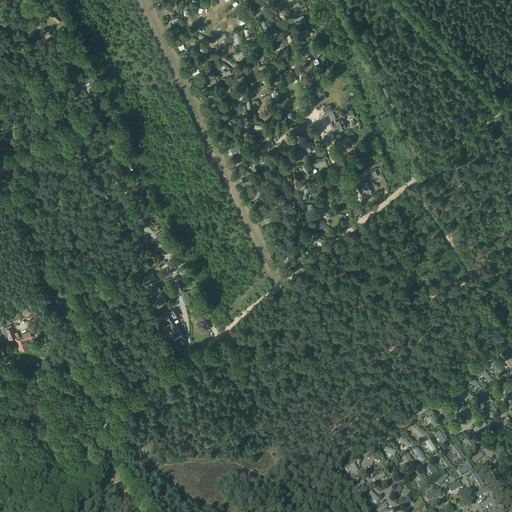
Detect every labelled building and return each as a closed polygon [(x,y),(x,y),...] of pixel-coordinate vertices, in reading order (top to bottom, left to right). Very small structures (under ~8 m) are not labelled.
[(298,2),(288,6),(290,10),(300,5),(298,2)] [(54,9),(49,15),(58,23),(63,17),(54,9)] [(234,34),(234,35),(231,36),(232,39),(235,38),(237,43),(241,42),(238,33),(234,34)] [(216,40),(218,43),(226,37),(224,34),(216,40)] [(312,42),(300,47),(302,51),(308,48),(309,51),(313,49),(311,47),(313,46),(312,42)] [(79,55),(73,60),(81,68),(87,63),(79,55)] [(92,72),(83,76),(93,99),(102,94),(92,72)] [(212,73),(201,78),(203,82),(214,77),(212,73)] [(204,83),(205,87),(216,83),(215,79),(204,83)] [(324,93),(315,97),(317,102),(320,101),(320,103),(323,101),(322,100),(327,98),(324,93)] [(324,107),(323,108),(326,115),(333,112),(330,105),(324,107)] [(66,106),(60,109),(63,117),(70,113),(66,106)] [(102,107),(100,114),(108,117),(110,110),(102,107)] [(336,119),(333,112),(326,115),(329,123),(333,121),(334,123),(335,122),(334,119),(336,119)] [(269,124),(272,127),(281,119),(278,116),(269,124)] [(333,121),(329,123),(333,131),(339,129),(340,132),(347,128),(343,119),(336,123),(335,122),(334,123),(333,121)] [(111,135),(109,143),(117,145),(119,137),(111,135)] [(295,144),(292,137),(286,141),(289,147),(295,144)] [(306,145),(305,146),(306,147),(307,147),(309,151),(314,149),(310,141),(305,144),(306,145)] [(303,155),(298,147),(295,149),(300,157),(303,155)] [(87,151),(81,154),(84,161),(91,158),(87,151)] [(293,152),(288,155),(293,165),(299,162),(293,152)] [(130,158),(125,163),(130,169),(136,164),(130,158)] [(278,176),(287,171),(286,168),(277,173),(278,176)] [(247,170),(237,176),(239,179),(249,173),(247,170)] [(288,175),(277,181),(279,185),(290,179),(288,175)] [(370,179),(360,184),(362,188),(364,187),(367,194),(375,190),(370,179)] [(142,183),(135,187),(139,193),(145,189),(142,183)] [(106,188),(101,193),(106,199),(107,198),(110,200),(113,197),(111,195),(112,194),(106,188)] [(260,192),(258,189),(248,196),(251,199),(260,192)] [(281,199),(283,201),(291,196),(289,193),(281,199)] [(328,205),(325,204),(323,207),(321,205),(318,210),(320,211),(318,214),(322,216),(324,214),(327,216),(330,211),(326,208),(328,205)] [(153,209),(147,214),(151,220),(158,215),(153,209)] [(279,218),(277,214),(266,219),(268,224),(277,220),(276,219),(279,218)] [(123,217),(116,220),(120,229),(127,226),(123,217)] [(165,230),(158,233),(161,238),(168,235),(165,230)] [(313,236),(311,240),(312,240),(317,242),(316,245),(320,247),(321,244),(323,240),(313,236)] [(135,248),(141,244),(137,238),(131,242),(135,248)] [(287,253),(280,258),(282,261),(287,258),(288,259),(289,258),(289,256),(290,256),(287,253)] [(146,259),(137,264),(140,270),(150,266),(146,259)] [(152,271),(143,276),(146,283),(155,278),(152,271)] [(158,284),(149,288),(152,295),(161,291),(158,284)] [(52,296),(48,298),(51,303),(54,301),(56,300),(57,303),(62,301),(64,300),(61,294),(59,295),(58,293),(54,296),(52,297),(52,296)] [(164,296),(155,301),(158,308),(167,303),(164,296)] [(24,316),(27,322),(33,319),(28,307),(19,311),(21,317),(24,316)] [(175,308),(171,311),(175,318),(180,315),(175,308)] [(197,308),(190,311),(194,318),(197,322),(196,323),(196,324),(197,327),(198,327),(200,332),(204,329),(205,330),(208,328),(209,327),(204,318),(202,319),(200,315),(200,314),(197,308)] [(174,318),(168,321),(173,331),(180,327),(177,322),(176,320),(174,318)] [(10,324),(1,328),(4,334),(5,333),(6,337),(7,336),(9,340),(14,338),(19,350),(20,350),(21,352),(26,349),(26,348),(28,347),(26,340),(28,339),(32,337),(30,331),(26,333),(22,334),(23,336),(22,337),(19,338),(17,332),(14,333),(10,324)] [(507,353),(503,356),(504,357),(505,358),(507,360),(508,362),(510,365),(511,367),(511,366),(511,359),(511,358),(509,356),(507,353)] [(493,360),(490,363),(493,365),(495,368),(495,369),(497,371),(497,372),(498,374),(502,371),(500,368),(498,365),(496,363),(493,360)] [(483,368),(480,371),(482,373),(485,376),(484,377),(487,379),(486,380),(488,382),(492,379),(489,376),(487,373),(485,371),(483,368)] [(473,377),(470,379),(470,380),(472,382),(474,385),(476,388),(478,390),(482,388),(479,385),(477,382),(475,380),(473,377)] [(463,387),(460,390),(461,392),(463,393),(466,395),(468,397),(468,398),(470,399),(473,396),(471,394),(468,391),(465,389),(463,387)] [(502,395),(501,397),(505,399),(507,396),(509,393),(511,390),(508,388),(506,391),(503,394),(502,395)] [(492,401),(488,405),(490,407),(493,409),(493,408),(496,411),(497,412),(500,409),(497,407),(494,404),(492,401)] [(462,407),(459,408),(460,412),(462,416),(463,419),(467,417),(466,414),(465,414),(464,410),(463,408),(462,407)] [(432,414),(428,416),(429,417),(430,420),(432,423),(434,427),(437,425),(436,421),(434,418),(432,414)] [(503,422),(503,423),(504,424),(506,425),(508,427),(509,427),(511,429),(511,423),(508,421),(505,419),(503,422)] [(475,426),(472,427),(475,431),(477,430),(478,430),(477,429),(480,428),(483,426),(485,424),(485,423),(483,421),(483,420),(480,422),(478,424),(475,426)] [(451,421),(448,423),(450,426),(452,429),(453,432),(455,435),(455,434),(458,432),(459,432),(457,429),(455,426),(453,423),(451,421)] [(415,427),(414,428),(416,430),(418,432),(420,434),(422,436),(425,434),(423,431),(421,429),(419,427),(417,425),(415,426),(415,427)] [(439,428),(434,431),(435,433),(437,436),(438,435),(441,441),(445,439),(439,428)] [(483,435),(481,438),(484,441),(487,438),(489,436),(489,435),(491,434),(493,432),(490,429),(488,431),(485,433),(483,435)] [(400,437),(399,439),(401,441),(404,443),(406,444),(409,446),(411,443),(408,441),(406,439),(403,438),(401,436),(400,437)] [(469,437),(466,440),(467,442),(470,445),(472,449),(473,451),(477,448),(475,445),(473,442),(471,440),(469,437)] [(429,438),(425,440),(427,444),(428,444),(429,447),(432,450),(435,448),(433,445),(431,441),(429,438)] [(496,451),(494,453),(496,456),(497,457),(499,454),(502,452),(504,450),(507,448),(504,444),(501,446),(499,449),(496,451)] [(454,448),(453,448),(455,451),(457,454),(459,457),(461,459),(464,457),(463,454),(461,451),(459,449),(457,446),(456,446),(454,448)] [(415,449),(413,450),(415,452),(416,454),(414,456),(415,459),(418,457),(419,457),(420,460),(423,458),(422,455),(420,453),(418,450),(416,448),(415,449)] [(475,458),(472,460),(475,464),(476,463),(478,461),(480,459),(483,456),(480,453),(477,455),(475,458)] [(368,463),(367,466),(370,468),(372,465),(373,461),(375,458),(371,456),(371,457),(370,459),(368,463)] [(405,456),(402,458),(403,461),(404,461),(406,464),(407,467),(408,468),(411,465),(409,462),(407,459),(405,456)] [(444,456),(441,458),(443,461),(445,464),(447,467),(448,469),(452,466),(450,464),(448,461),(446,458),(444,456)] [(482,466),(479,469),(482,472),(485,470),(488,467),(491,465),(488,461),(485,464),(482,466)] [(351,466),(350,466),(353,470),(351,471),(352,473),(353,472),(354,472),(355,474),(356,476),(357,475),(360,474),(358,471),(356,467),(354,464),(351,466)] [(430,465),(427,468),(429,471),(431,474),(432,476),(433,477),(437,475),(435,472),(433,468),(430,465)] [(461,469),(458,471),(460,475),(463,474),(466,472),(468,471),(471,470),(469,466),(467,467),(464,468),(461,469)] [(489,475),(487,477),(489,480),(491,479),(492,478),(495,475),(498,473),(495,470),(492,472),(489,475)] [(475,472),(472,475),(473,477),(475,480),(477,483),(478,484),(479,486),(480,486),(483,484),(481,481),(479,478),(477,475),(475,472)] [(376,477),(372,479),(375,483),(378,480),(381,479),(384,477),(382,473),(379,475),(376,477)] [(438,481),(436,484),(439,487),(441,484),(443,482),(445,480),(447,477),(448,477),(447,477),(444,474),(442,477),(440,479),(438,481)] [(420,482),(417,484),(419,487),(420,488),(422,486),(424,484),(426,483),(425,480),(423,478),(421,475),(418,477),(417,477),(418,478),(420,482)] [(495,483),(493,486),(496,489),(497,488),(499,486),(502,484),(504,482),(503,480),(501,478),(498,481),(495,483)] [(356,486),(353,488),(354,489),(356,492),(356,491),(357,491),(358,490),(360,491),(363,489),(364,488),(362,486),(365,484),(362,481),(359,483),(356,486)] [(452,487),(449,489),(451,492),(454,490),(458,488),(461,486),(460,486),(458,482),(455,484),(452,487)] [(392,494),(391,496),(394,499),(397,495),(398,496),(400,494),(399,493),(401,490),(402,489),(399,487),(398,486),(396,489),(394,491),(394,492),(392,494)] [(477,492),(475,494),(477,498),(478,498),(480,497),(483,495),(486,493),(487,493),(489,491),(487,487),(484,489),(481,491),(477,492)] [(503,492),(500,494),(503,498),(505,496),(506,495),(509,493),(511,490),(509,487),(506,489),(503,492)] [(429,495),(425,497),(428,501),(431,498),(433,497),(434,496),(438,494),(435,490),(432,492),(432,493),(429,495)] [(371,492),(368,495),(371,498),(373,500),(375,502),(376,503),(379,500),(376,497),(373,494),(371,492)] [(483,503),(481,504),(482,507),(483,508),(484,508),(485,507),(489,505),(492,503),(495,502),(493,498),(490,500),(486,501),(483,503)] [(402,504),(400,506),(402,509),(405,511),(408,509),(406,507),(408,505),(411,503),(408,499),(407,499),(405,501),(402,504)] [(458,504),(458,505),(460,509),(463,507),(466,506),(469,504),(470,504),(472,503),(470,499),(466,500),(463,502),(460,504),(459,503),(458,504)] [(433,505),(431,507),(431,508),(433,511),(436,509),(438,507),(441,505),(444,503),(442,500),(439,502),(436,504),(433,505)]
